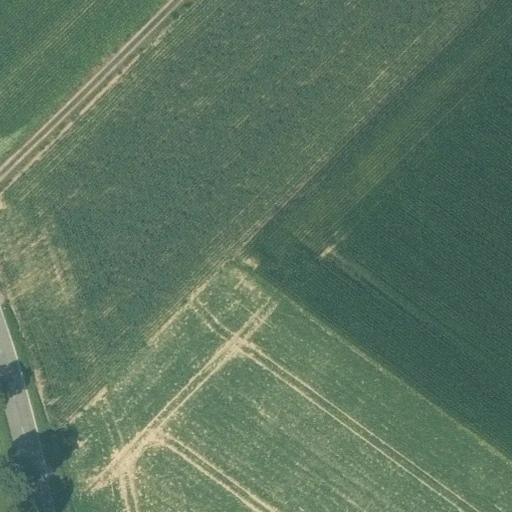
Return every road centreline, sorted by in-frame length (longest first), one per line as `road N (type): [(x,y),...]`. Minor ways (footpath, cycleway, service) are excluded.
road 1 (track): [(0,173),(180,0)]
road 2 (secondary): [(0,357),(37,511)]
